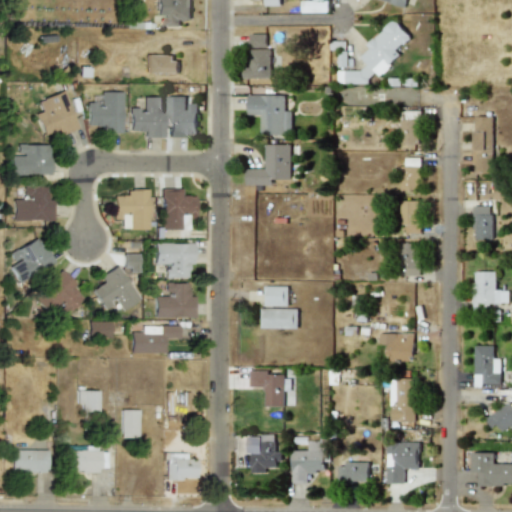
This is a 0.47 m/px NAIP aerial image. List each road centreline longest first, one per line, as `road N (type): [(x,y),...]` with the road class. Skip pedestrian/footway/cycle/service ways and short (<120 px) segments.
road 1 (residential): [(222,511),(226,0)]
road 2 (residential): [(441,511),(455,115)]
road 3 (residential): [(225,170),(99,169),(100,246)]
